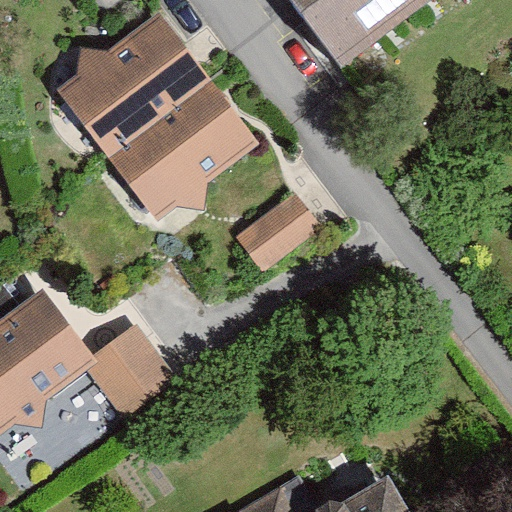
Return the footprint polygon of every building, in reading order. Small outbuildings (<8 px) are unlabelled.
[(285,0),(330,66),(427,0),(285,0)] [(146,9),(40,91),(60,117),(140,220),(246,138),(146,9)] [(278,191),(223,241),(253,274),(309,225),(278,191)] [(40,290),(0,317),(0,422),(82,366),(115,414),(169,377),(126,315),(80,347),(40,290)] [(286,480),(230,511),(403,511),(376,465),(302,508),(286,480)]
